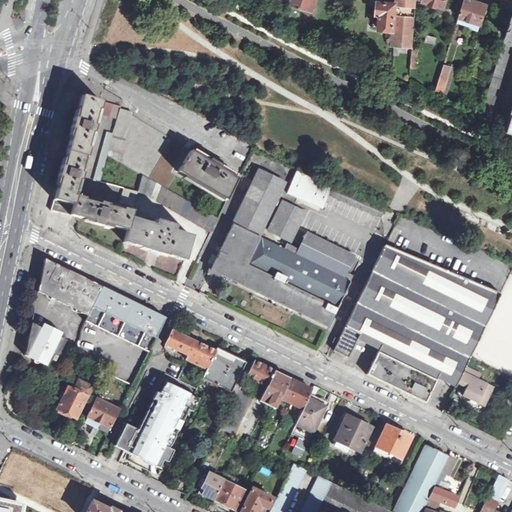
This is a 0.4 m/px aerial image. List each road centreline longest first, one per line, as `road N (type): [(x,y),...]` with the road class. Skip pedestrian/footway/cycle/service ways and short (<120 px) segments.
road 1 (residential): [(511,465),(18,222)]
road 2 (unclassified): [(62,51),(243,155)]
road 3 (residential): [(0,424),(177,511)]
road 4 (tertiary): [(36,53),(0,237)]
road 5 (tertiary): [(18,222),(62,51)]
